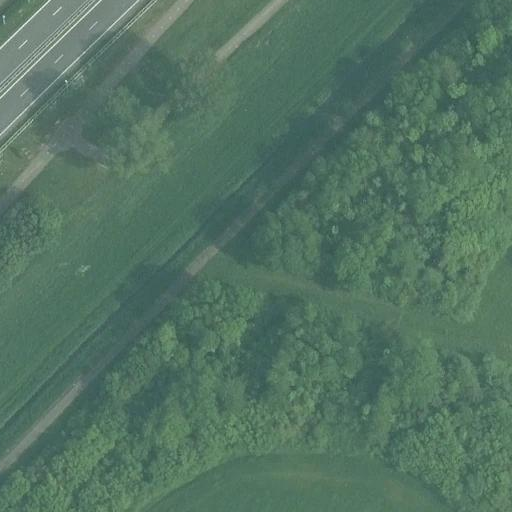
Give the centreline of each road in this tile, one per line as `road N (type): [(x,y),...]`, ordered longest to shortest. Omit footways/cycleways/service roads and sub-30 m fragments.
road 1 (track): [(0,470),(465,0)]
road 2 (primary): [(0,121),(123,0)]
